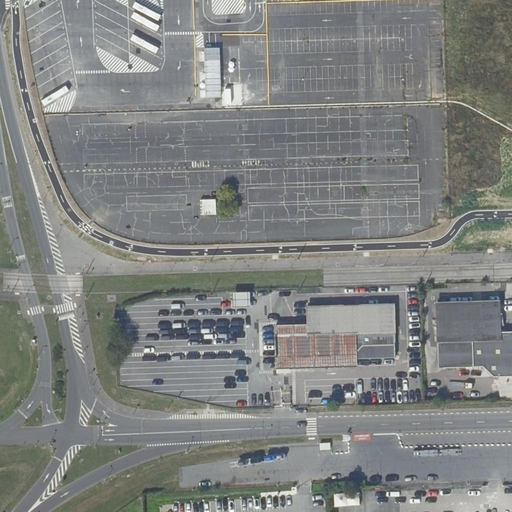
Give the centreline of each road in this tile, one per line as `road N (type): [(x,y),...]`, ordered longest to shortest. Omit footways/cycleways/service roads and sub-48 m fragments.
road 1 (unclassified): [(77,384),(0,79)]
road 2 (unclassified): [(232,429),(511,420)]
road 3 (unknown): [(511,293),(439,293),(429,304),(429,377),(511,388)]
road 4 (trunk): [(35,511),(143,454),(232,429)]
road 5 (unclassified): [(0,164),(44,369)]
